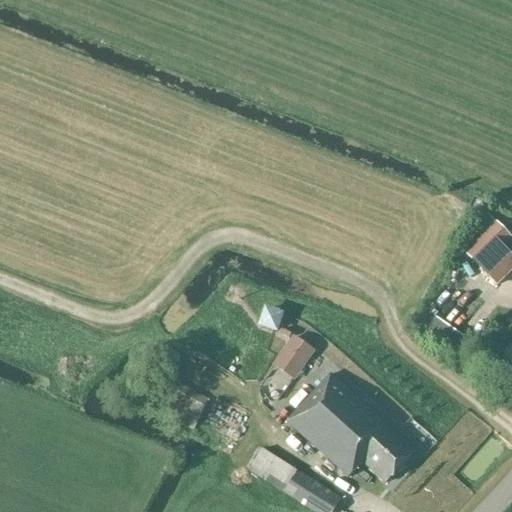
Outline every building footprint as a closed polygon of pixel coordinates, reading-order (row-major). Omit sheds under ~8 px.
[(511,239),(510,241),(487,215),(472,229),(481,239),(464,254),(495,289),(511,271),(511,239)] [(322,322),(337,331),(343,321),(328,312),(322,322)] [(475,347),(430,315),(418,333),(462,365),(475,347)] [(294,382),(316,352),(294,337),(273,367),(294,382)] [(219,368),(239,363),(236,350),(216,355),(219,368)] [(180,369),(161,360),(139,405),(195,432),(210,400),(173,383),(180,369)] [(362,464),(385,485),(386,484),(414,452),(331,376),(288,424),(348,479),(362,464)] [(249,472),(311,511),(335,511),(342,502),(262,451),(249,472)] [(223,453),(216,466),(226,471),(233,458),(223,453)]
